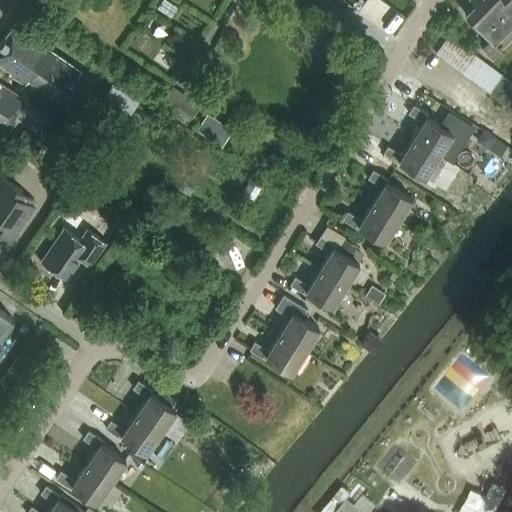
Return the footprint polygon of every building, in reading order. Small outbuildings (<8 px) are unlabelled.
[(489,37),(485,41),(480,45),(493,58),(502,48),(499,45),(511,31),(511,0),(471,0),(474,2),(464,13),(489,37)] [(39,44),(34,41),(12,26),(0,43),(0,59),(12,68),(10,71),(25,82),(29,77),(60,99),(81,69),(41,41),(39,44)] [(448,35),(436,51),(445,57),(457,41),(448,35)] [(454,64),(466,48),(457,41),(445,57),(454,64)] [(463,71),(475,55),(466,48),(454,64),(463,71)] [(472,78),(484,62),(475,55),(463,71),(472,78)] [(481,84),(493,68),(484,62),(472,78),(481,84)] [(490,91),(502,75),(493,68),(481,84),(490,91)] [(500,98),(511,82),(502,75),(490,91),(500,98)] [(110,82),(102,94),(130,112),(138,99),(110,82)] [(509,104),(511,99),(511,82),(500,98),(509,104)] [(0,133),(2,134),(24,99),(0,83),(0,133)] [(174,86),(162,106),(188,123),(200,103),(174,86)] [(415,105),(410,113),(424,121),(413,138),(439,155),(453,133),(441,125),(428,117),(429,114),(415,105)] [(450,110),(441,125),(453,133),(463,139),(473,124),(450,110)] [(207,113),(194,133),(209,142),(221,123),(207,113)] [(24,128),(14,144),(33,156),(43,140),(24,128)] [(484,130),(480,136),(482,141),(489,146),(495,137),(484,130)] [(389,146),(384,154),(399,163),(401,160),(426,176),(439,155),(413,138),(403,155),(389,146)] [(92,145),(84,158),(95,165),(103,152),(92,145)] [(8,162),(22,171),(27,163),(14,154),(8,162)] [(374,169),(370,177),(383,185),(373,202),(399,219),(413,198),(387,182),(389,179),(374,169)] [(0,230),(11,238),(34,205),(19,194),(22,190),(0,174),(0,230)] [(348,211),(343,219),(358,228),(360,225),(386,241),(399,219),(373,202),(362,219),(348,211)] [(79,255),(91,263),(106,241),(87,228),(80,238),(66,228),(43,260),(65,276),(79,255)] [(321,235),(316,243),(330,252),(320,269),(346,285),(360,263),(350,257),(357,246),(345,238),(338,249),(334,247),(336,244),(321,235)] [(296,276),(291,284),(306,293),(307,291),(332,307),(346,285),(320,269),(310,285),(296,276)] [(283,293),(275,307),(290,316),(280,333),(306,349),(319,328),(304,318),(310,309),(283,293)] [(0,309),(0,337),(13,318),(0,309)] [(368,332),(358,343),(367,350),(376,338),(368,332)] [(256,340),(251,348),(265,357),(266,356),(291,372),(306,349),(280,333),(269,349),(256,340)] [(27,346),(0,383),(0,397),(2,399),(36,352),(27,346)] [(155,395),(151,392),(152,390),(138,380),(133,387),(147,397),(135,413),(160,430),(180,402),(160,387),(155,395)] [(110,419),(105,427),(120,437),(121,434),(146,451),(160,430),(135,413),(124,429),(110,419)] [(88,429),(83,437),(96,447),(85,463),(111,481),(125,459),(100,442),(102,439),(88,429)] [(60,470),(55,478),(69,488),(71,485),(96,502),(111,481),(85,463),(74,479),(60,470)] [(496,511),(507,482),(477,471),(461,511),(496,511)] [(45,485),(40,493),(53,502),(45,511),(78,511),(57,497),(59,494),(45,485)] [(511,511),(511,493),(501,511),(511,511)] [(364,511),(349,499),(337,511),(364,511)]
